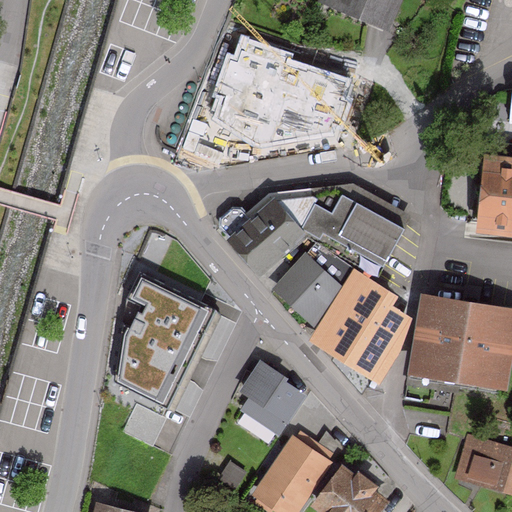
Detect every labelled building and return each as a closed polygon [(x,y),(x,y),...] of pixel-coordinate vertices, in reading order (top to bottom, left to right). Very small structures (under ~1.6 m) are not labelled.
[(331,0),(386,23),(395,0),(331,0)] [(273,61),(275,99),(336,95),(333,58),(273,61)] [(232,91),(207,81),(189,125),(214,135),(232,91)] [(511,165),(492,163),(485,224),(511,226),(511,165)] [(270,198),(273,204),(299,233),(301,231),(379,274),(404,228),(345,196),(316,199),(315,193),(270,198)] [(289,241),(299,233),(273,204),(270,198),(252,223),(240,210),(233,209),(222,219),(221,227),(259,270),(290,243),(289,241)] [(315,244),(278,285),(314,317),(355,272),(315,244)] [(113,381),(167,408),(216,309),(139,272),(126,299),(113,381)] [(358,276),(320,337),(376,372),(392,348),(403,317),(386,306),(392,297),(358,276)] [(511,312),(427,299),(420,340),(413,339),(406,380),(458,389),(460,376),(478,379),(479,375),(502,379),(511,316),(511,312)] [(278,432),(301,396),(281,383),(284,378),(261,363),(244,390),(253,396),(244,409),(278,432)] [(122,431),(149,445),(163,416),(136,403),(122,431)] [(287,511),(293,511),(326,464),(324,463),(335,444),(326,434),(318,447),(299,434),(294,443),(292,441),(258,492),(262,494),(256,502),(270,511),(275,503),(287,511)] [(469,477),(510,489),(511,482),(511,449),(472,439),(461,474),(469,477)] [(235,487),(244,473),(232,464),(222,479),(235,487)] [(342,471),(317,503),(328,511),(372,511),(381,501),(370,492),(374,486),(359,475),(354,480),(342,471)]
